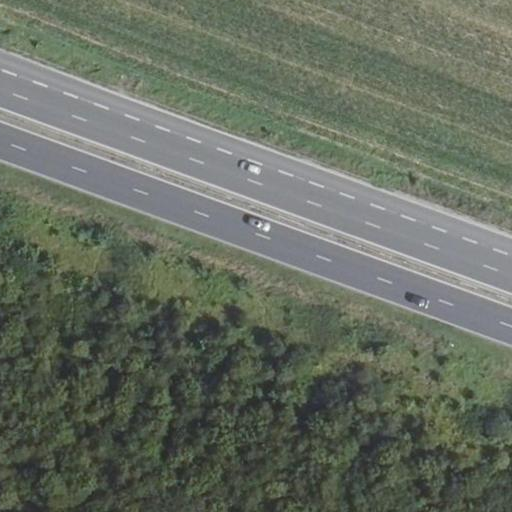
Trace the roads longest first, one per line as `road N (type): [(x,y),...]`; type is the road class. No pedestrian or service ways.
road 1 (trunk): [(0,142),(511,331)]
road 2 (trunk): [(511,279),(0,90)]
